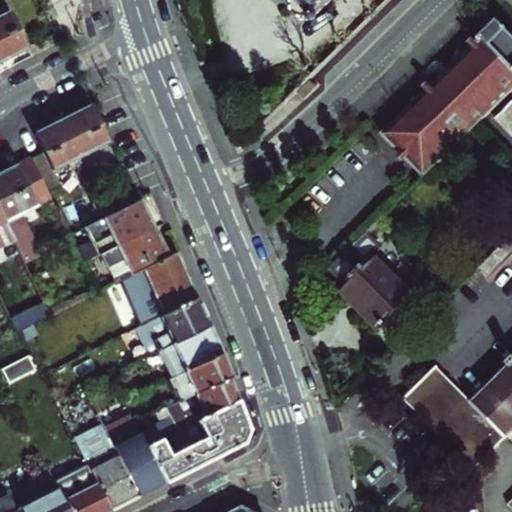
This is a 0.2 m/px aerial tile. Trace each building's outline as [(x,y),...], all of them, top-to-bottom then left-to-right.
[(294,0),(291,3),(291,12),(301,21),(308,22),(312,17),(314,19),(333,0),(294,0)] [(0,17),(0,55),(1,57),(15,50),(27,44),(10,12),(0,17)] [(399,154),(422,176),(481,119),(496,104),(501,99),(511,88),(511,36),(496,20),(447,68),(439,60),(437,60),(433,60),(427,66),(438,78),(380,134),(399,154)] [(511,97),(506,103),(501,99),(496,104),(502,111),(497,115),(511,131),(511,97)] [(64,120),(82,153),(110,139),(93,105),(77,113),(64,120)] [(55,166),(82,153),(64,120),(48,128),(38,133),(46,149),(55,166)] [(55,166),(46,149),(33,155),(46,181),(59,174),(55,166)] [(53,194),(51,191),(46,181),(33,155),(12,166),(0,172),(0,198),(7,213),(9,217),(25,208),(53,194)] [(141,198),(112,213),(86,226),(102,256),(119,247),(157,229),(150,215),(141,198)] [(0,221),(9,217),(0,199),(0,221)] [(46,250),(25,208),(9,217),(31,257),(46,250)] [(369,228),(332,263),(349,281),(342,287),(359,305),(379,326),(414,292),(377,254),(386,245),(369,228)] [(132,275),(140,271),(171,256),(165,244),(157,229),(119,247),(132,275)] [(511,238),(508,235),(475,267),(486,279),(511,254),(511,238)] [(171,256),(140,271),(163,317),(197,300),(187,276),(176,253),(171,256)] [(52,298),(14,318),(21,332),(59,313),(52,298)] [(197,300),(163,317),(172,334),(159,340),(142,349),(147,360),(161,353),(210,329),(204,316),(197,300)] [(172,334),(163,317),(152,323),(159,340),(172,334)] [(174,378),(220,355),(215,344),(210,329),(161,353),(174,378)] [(198,395),(229,380),(225,370),(220,355),(174,378),(168,381),(180,404),(198,395)] [(409,401),(475,469),(506,440),(508,442),(509,440),(508,438),(511,433),(511,371),(476,406),(440,368),(404,402),(406,404),(409,401)] [(179,431),(182,429),(237,403),(233,390),(229,380),(198,395),(202,404),(173,418),(179,431)] [(246,427),(237,403),(182,429),(190,445),(171,455),(163,439),(146,447),(163,483),(204,462),(239,444),(246,427)] [(163,483),(146,447),(135,426),(131,417),(102,431),(136,496),(149,490),(163,483)] [(87,467),(108,511),(123,503),(136,496),(102,431),(101,428),(74,441),(87,467)] [(54,484),(66,511),(105,511),(108,511),(87,467),(54,484)] [(66,511),(54,484),(47,470),(2,491),(6,499),(12,511),(66,511)] [(0,511),(12,511),(6,499),(0,502),(0,511)]
